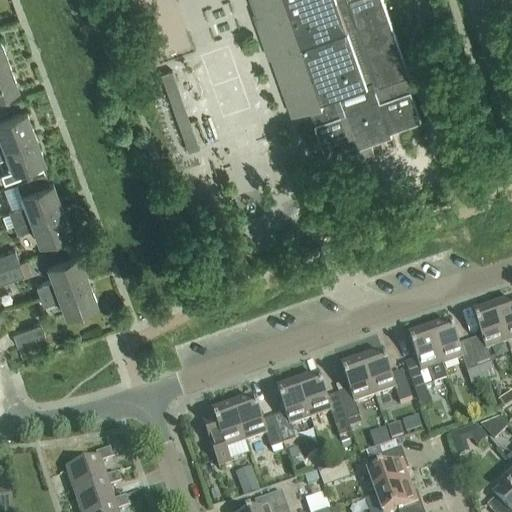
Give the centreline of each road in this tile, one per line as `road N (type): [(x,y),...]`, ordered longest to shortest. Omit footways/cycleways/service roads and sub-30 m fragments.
road 1 (residential): [(144,395),(511,268)]
road 2 (residential): [(14,422),(84,414),(144,395)]
road 3 (residential): [(185,511),(144,395)]
